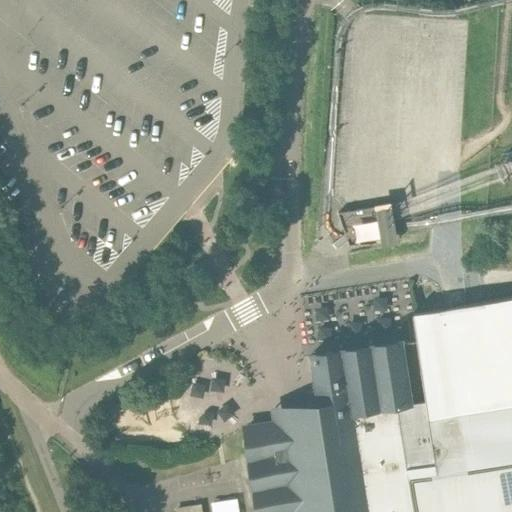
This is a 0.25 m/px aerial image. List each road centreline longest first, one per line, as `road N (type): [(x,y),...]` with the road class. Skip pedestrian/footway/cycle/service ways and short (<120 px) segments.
road 1 (unclassified): [(51,422),(286,288),(287,94),(299,0)]
road 2 (unclassified): [(51,422),(147,511)]
